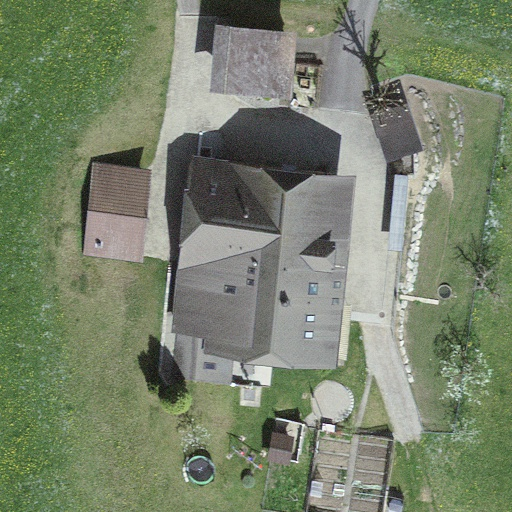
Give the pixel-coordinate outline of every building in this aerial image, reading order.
[(224,80),(284,85),(288,35),(229,29),(224,80)] [(378,115),(391,154),(417,145),(404,106),(378,115)] [(227,382),(230,345),(314,354),(332,171),(194,158),(173,376),(227,382)] [(134,253),(143,173),(99,169),(90,249),(134,253)] [(359,511),(383,511),(398,436),(327,423),(312,503),(359,511)]
